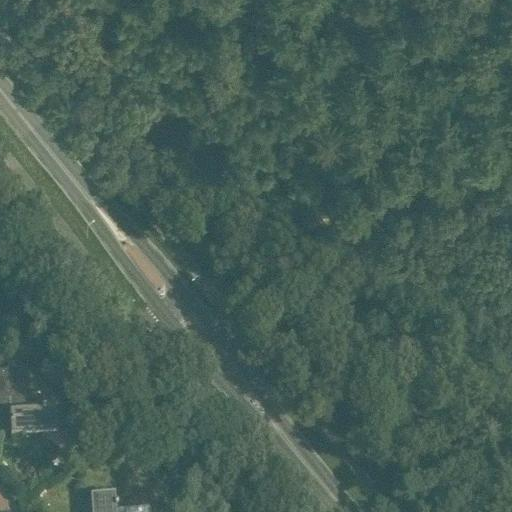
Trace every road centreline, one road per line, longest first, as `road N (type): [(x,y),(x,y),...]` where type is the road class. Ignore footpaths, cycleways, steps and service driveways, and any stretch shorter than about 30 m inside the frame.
road 1 (track): [(352,214),(256,0)]
road 2 (residential): [(0,189),(105,319),(137,325)]
road 3 (primary): [(165,313),(235,398),(287,442)]
road 4 (primary): [(287,442),(187,298)]
road 5 (track): [(352,214),(511,163)]
road 6 (primary): [(187,298),(80,189)]
road 7 (track): [(423,349),(352,214)]
road 8 (primary): [(80,189),(165,313)]
road 9 (primary): [(80,189),(0,90)]
